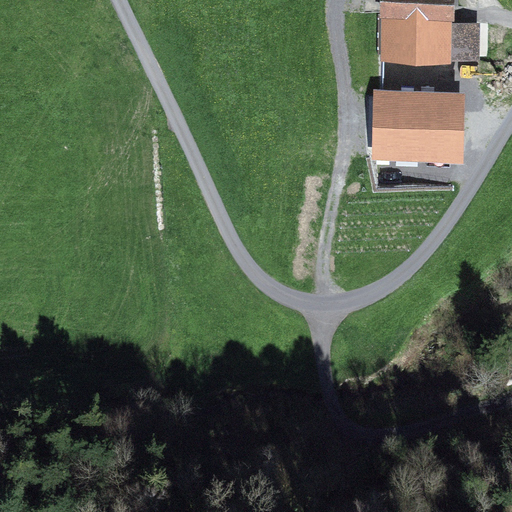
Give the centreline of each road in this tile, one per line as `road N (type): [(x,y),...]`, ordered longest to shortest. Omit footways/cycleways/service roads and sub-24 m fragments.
road 1 (unclassified): [(118,0),(222,221),(255,273),(323,301)]
road 2 (unclassified): [(323,301),(382,292),(454,219),(511,126)]
road 3 (unclassified): [(323,301),(329,363),(359,398),(433,409),(511,396)]
